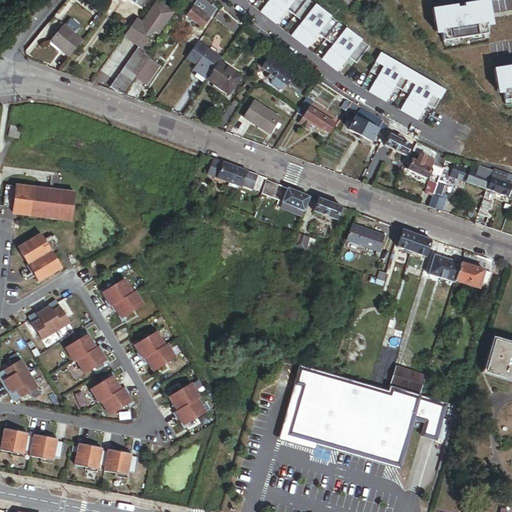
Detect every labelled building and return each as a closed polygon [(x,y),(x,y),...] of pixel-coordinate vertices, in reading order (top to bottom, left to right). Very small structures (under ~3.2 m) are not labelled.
[(124,0),(141,12),(150,0),(124,0)] [(282,0),(270,0),(260,14),(267,20),(282,0)] [(275,26),(286,11),(294,17),(307,1),(306,0),(282,0),(267,20),(275,26)] [(301,23),(290,38),(298,44),(322,12),(307,1),(294,17),(301,23)] [(460,6),(432,11),(436,37),(443,38),(445,49),(492,42),(491,33),(495,28),(493,2),(466,5),(464,9),(460,10),(460,6)] [(209,23),(213,19),(207,14),(211,9),(206,5),(202,10),(198,6),(194,11),(209,23)] [(155,35),(158,37),(174,16),(161,6),(145,27),(155,35)] [(202,32),(209,23),(194,11),(187,19),(202,32)] [(324,41),(337,24),(322,12),(298,44),(305,49),(317,35),(324,41)] [(71,21),(51,45),(69,60),(83,44),(75,37),(81,30),(71,21)] [(142,51),(143,51),(155,35),(145,27),(138,22),(135,27),(132,32),(126,39),(140,50),(142,51)] [(332,47),(321,61),(328,67),(353,37),(337,24),(324,41),(332,47)] [(336,73),(347,59),(355,65),(368,49),(353,37),(328,67),(336,73)] [(219,66),(222,63),(199,46),(188,61),(198,69),(202,71),(199,75),(196,80),(204,86),(207,83),(219,66)] [(119,97),(122,98),(152,58),(143,51),(142,51),(140,50),(110,90),(119,97)] [(379,55),(368,74),(376,79),(367,94),(376,99),(395,65),(379,55)] [(281,95),(285,90),(286,91),(296,77),(271,59),(261,72),(270,79),(274,82),(272,84),(270,86),(271,89),(278,95),(281,95)] [(384,104),(393,88),(401,93),(411,74),(395,65),(376,99),(384,104)] [(232,94),(241,82),(219,66),(207,83),(223,95),(226,90),(232,94)] [(511,69),(495,72),(499,96),(506,98),(508,109),(511,108),(511,69)] [(408,97),(399,113),(408,118),(427,84),(411,74),(401,93),(408,97)] [(427,84),(408,118),(416,122),(425,107),(433,111),(443,93),(427,84)] [(223,95),(228,99),(232,94),(226,90),(223,95)] [(304,121),(312,126),(311,128),(320,133),(321,132),(329,137),(338,124),(325,116),(323,120),(309,112),(312,108),(313,106),(307,102),(297,117),(304,121)] [(269,139),(280,123),(256,106),(245,122),(269,139)] [(348,112),(358,118),(361,112),(352,107),(348,112)] [(323,120),(325,116),(312,108),(309,112),(323,120)] [(349,134),(371,146),(380,131),(382,126),(361,112),(358,118),(349,134)] [(308,133),(311,128),(312,126),(304,121),(300,128),(308,133)] [(380,131),(387,134),(389,130),(382,126),(380,131)] [(9,139),(19,140),(20,128),(9,127),(9,139)] [(384,150),(405,161),(411,150),(390,139),(384,150)] [(446,161),(417,148),(413,156),(420,159),(418,164),(414,162),(413,165),(412,164),(407,175),(426,183),(432,169),(441,173),(444,164),(446,161)] [(211,177),(218,179),(223,167),(216,164),(211,177)] [(463,185),(484,192),(490,175),(477,171),(475,175),(444,164),(441,173),(438,181),(442,182),(447,171),(450,172),(449,176),(464,181),(463,185)] [(225,186),(229,188),(235,171),(223,167),(218,179),(217,183),(225,186)] [(241,192),(242,189),(247,176),(235,171),(229,188),(241,192)] [(484,192),(511,202),(511,199),(511,179),(490,173),(490,175),(484,192)] [(242,189),(248,192),(253,178),(247,176),(242,189)] [(262,199),(273,203),(278,189),(266,185),(262,199)] [(30,216),(33,188),(17,186),(17,187),(6,186),(4,206),(15,207),(14,214),(30,216)] [(434,189),(427,186),(422,198),(429,201),(430,199),(434,189)] [(33,188),(30,216),(37,217),(38,217),(38,215),(58,217),(57,220),(58,220),(72,221),(75,193),(61,192),(60,192),(60,193),(53,192),(52,193),(49,192),(42,191),(42,189),(41,189),(33,188)] [(280,212),(302,220),(309,202),(288,194),(280,212)] [(428,205),(437,209),(439,203),(430,199),(429,201),(428,205)] [(218,208),(225,212),(229,204),(221,201),(218,208)] [(348,223),(351,215),(318,203),(313,216),(336,225),(338,219),(342,221),(348,223)] [(425,212),(434,216),(437,209),(428,205),(425,212)] [(275,227),(268,224),(270,218),(267,217),(266,219),(259,217),(255,224),(273,231),(275,227)] [(384,240),(352,229),(346,245),(378,256),(384,240)] [(411,256),(417,239),(403,234),(397,251),(411,256)] [(39,282),(62,268),(52,251),(50,252),(44,243),(46,242),(41,235),(18,249),(29,266),(31,265),(36,274),(35,276),(39,282)] [(411,256),(426,261),(432,243),(417,239),(411,256)] [(283,252),(291,255),(296,243),(288,240),(283,252)] [(295,251),(306,256),(310,244),(299,240),(295,251)] [(306,256),(312,258),(316,246),(310,244),(306,256)] [(455,287),(456,285),(461,267),(436,259),(429,278),(455,287)] [(479,292),(482,285),(485,275),(461,267),(456,285),(479,292)] [(482,285),(487,287),(491,277),(485,275),(482,285)] [(378,284),(384,286),(387,279),(381,277),(378,284)] [(126,317),(144,306),(135,292),(133,293),(125,279),(106,291),(103,293),(108,301),(111,307),(113,306),(117,311),(122,319),(126,317)] [(370,286),(383,291),(384,286),(378,284),(371,282),(370,286)] [(70,324),(56,301),(29,318),(42,340),(70,324)] [(122,319),(117,311),(116,312),(122,322),(127,318),(126,317),(122,319)] [(158,370),(176,358),(167,344),(165,346),(157,332),(138,343),(135,345),(140,354),(143,360),(146,358),(149,364),(154,372),(158,370)] [(83,336),(84,337),(88,335),(93,343),(94,342),(88,333),(83,336)] [(107,361),(102,353),(98,347),(96,348),(93,343),(88,335),(84,337),(66,348),(74,362),(76,361),(85,375),(103,363),(107,361)] [(511,376),(511,342),(493,336),(483,367),(511,376)] [(9,359),(13,366),(21,361),(17,354),(9,359)] [(0,373),(0,378),(15,403),(30,394),(38,389),(21,361),(13,366),(0,373)] [(154,372),(149,364),(148,364),(154,374),(158,371),(158,370),(154,372)] [(422,392),(426,379),(397,369),(391,388),(420,398),(422,392)] [(416,424),(425,427),(422,439),(438,444),(448,407),(420,399),(389,389),(388,396),(301,371),(297,384),(296,388),(295,390),(303,393),(289,441),(402,472),(416,424)] [(108,377),(109,378),(113,376),(118,384),(119,384),(113,374),(108,377)] [(99,404),(102,402),(110,416),(128,405),(132,402),(127,395),(124,388),(121,390),(118,384),(113,376),(109,378),(91,390),(99,404)] [(200,397),(191,384),(173,395),(169,397),(174,405),(178,411),(175,412),(179,418),(184,426),(188,424),(206,413),(197,399),(200,397)] [(38,389),(30,394),(34,400),(42,395),(38,389)] [(295,390),(280,445),(317,456),(318,451),(401,474),(402,472),(289,441),(303,393),(295,390)] [(448,407),(460,411),(462,404),(422,392),(420,398),(420,399),(448,407)] [(184,426),(179,418),(178,419),(184,428),(189,425),(188,424),(184,426)] [(27,434),(16,432),(9,431),(7,442),(3,441),(1,451),(12,453),(12,456),(24,459),(25,448),(28,437),(28,434),(27,434)] [(53,464),(55,454),(57,442),(58,440),(56,440),(46,438),(38,436),(36,447),(33,447),(32,450),(31,457),(42,459),(41,462),(53,464)] [(28,437),(25,448),(32,450),(33,447),(34,438),(28,437)] [(57,442),(55,454),(62,455),(64,444),(57,442)] [(102,451),(102,449),(101,448),(91,446),(83,445),(81,456),(77,456),(76,465),(86,468),(86,471),(98,473),(100,463),(102,451)] [(102,451),(100,463),(106,464),(107,461),(109,452),(102,451)] [(127,479),(129,469),(131,457),(132,454),(131,454),(120,452),(113,451),(110,462),(107,461),(106,464),(105,472),(116,474),(115,477),(127,479)] [(131,457),(129,469),(136,470),(139,458),(131,457)]
